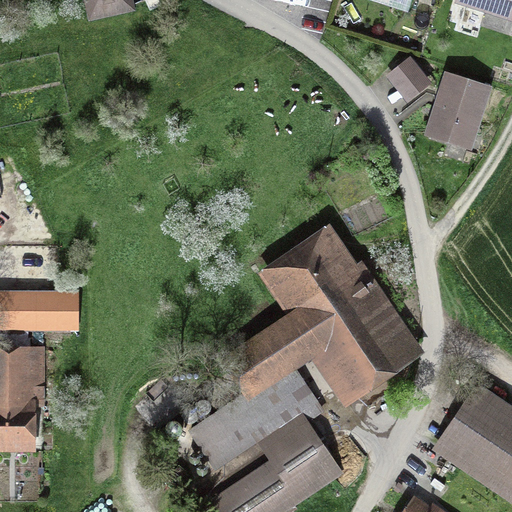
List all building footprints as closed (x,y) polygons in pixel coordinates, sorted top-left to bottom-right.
[(85,0),(90,21),(135,11),(132,0),(85,0)] [(159,0),(145,0),(150,11),(162,5),(159,0)] [(511,0),(455,0),(455,3),(511,20),(511,0)] [(386,78),(407,107),(431,89),(410,60),(386,78)] [(492,86),(444,71),(424,135),(471,150),(492,86)] [(312,356),(346,405),(423,352),(332,217),(255,269),(286,315),(219,360),(242,394),(187,431),(215,472),(257,443),(303,412),(308,421),(323,411),(294,368),(312,356)] [(0,319),(54,321),(55,280),(0,278),(0,319)] [(0,329),(0,348),(14,349),(15,330),(0,329)] [(0,348),(0,449),(33,450),(34,406),(45,406),(45,349),(14,349),(0,348)] [(432,453),(511,505),(511,412),(475,388),(432,453)] [(209,500),(217,511),(286,511),(344,474),(308,421),(303,412),(257,443),(269,460),(209,500)] [(436,511),(418,499),(408,511),(436,511)]
